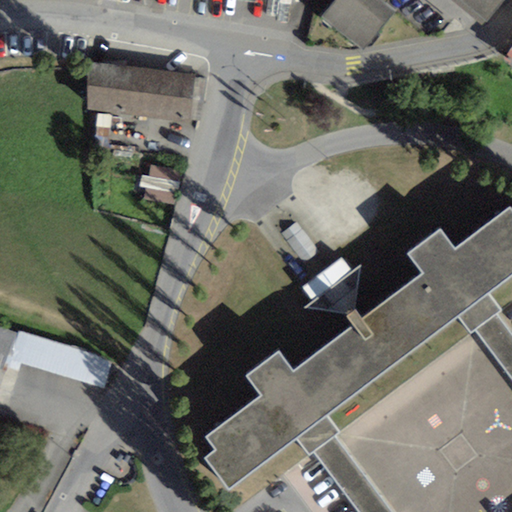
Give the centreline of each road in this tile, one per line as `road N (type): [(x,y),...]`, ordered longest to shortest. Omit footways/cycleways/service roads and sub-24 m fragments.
road 1 (unclassified): [(237,55),(162,338),(154,411),(178,511)]
road 2 (residential): [(511,13),(479,40),(403,57),(318,63),(237,55)]
road 3 (residential): [(237,55),(74,19),(0,17)]
